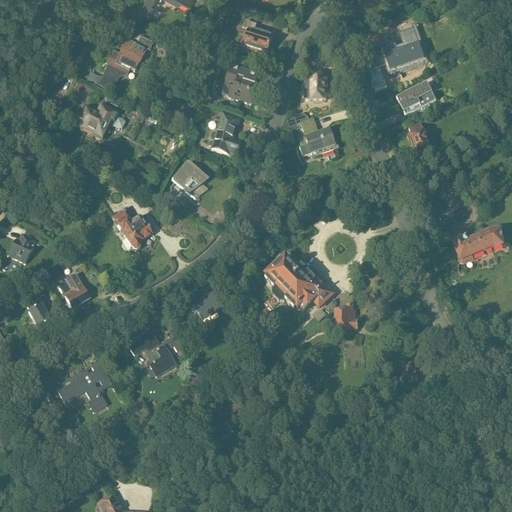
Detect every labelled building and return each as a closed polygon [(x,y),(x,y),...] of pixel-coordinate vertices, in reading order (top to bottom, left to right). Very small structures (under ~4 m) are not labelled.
[(142,9),(149,13),(152,5),(158,8),(162,0),(165,0),(179,7),(181,2),(190,6),(193,0),(144,0),(146,1),(142,9)] [(246,23),(244,31),(249,32),(244,49),(268,56),(274,39),(255,33),(257,26),(246,23)] [(385,48),(387,55),(383,56),(390,77),(424,66),(413,34),(399,38),(403,49),(397,52),(394,44),(385,48)] [(154,45),(153,45),(140,39),(136,46),(131,43),(130,45),(124,42),(121,49),(122,50),(119,56),(140,66),(146,53),(149,54),(154,45)] [(129,76),(131,71),(137,73),(140,66),(119,56),(113,53),(109,61),(112,63),(99,88),(110,93),(118,76),(125,74),(129,76)] [(228,100),(242,104),(252,107),(256,95),(251,93),(253,87),(255,87),(259,75),(232,66),(224,91),(230,93),(228,100)] [(327,80),(323,80),(323,77),(314,77),(314,80),(305,80),(305,101),(326,101),(327,80)] [(396,100),(397,101),(405,118),(414,114),(415,116),(430,108),(428,106),(435,102),(425,84),(419,88),(417,85),(402,93),(404,96),(396,100)] [(113,99),(110,105),(117,109),(120,103),(113,99)] [(161,116),(164,109),(151,103),(148,110),(161,116)] [(81,119),(79,118),(77,118),(76,118),(75,118),(74,119),(73,119),(73,120),(72,121),(72,122),(72,123),(72,124),(72,125),(73,126),(74,127),(77,129),(77,131),(82,133),(83,132),(102,141),(109,127),(119,132),(119,131),(121,132),(125,124),(123,123),(123,122),(114,118),(115,116),(100,108),(96,116),(85,111),(81,119)] [(231,154),(237,156),(241,144),(233,141),(240,121),(222,115),(216,133),(215,133),(213,134),(211,136),(211,138),(211,140),(212,142),(213,143),(211,150),(231,156),(231,154)] [(294,118),(297,126),(308,122),(307,119),(302,115),(294,118)] [(330,132),(319,136),(313,121),(300,125),(307,146),(299,149),(303,159),(311,156),(311,157),(316,156),(316,158),(339,150),(335,139),(332,140),(330,132)] [(436,143),(431,130),(423,133),(421,127),(409,131),(419,163),(432,158),(428,146),(436,143)] [(171,191),(174,186),(185,195),(194,202),(206,193),(199,187),(204,181),(189,168),(191,167),(190,166),(189,168),(186,166),(170,185),(172,187),(170,190),(171,191)] [(448,199),(457,195),(452,183),(443,187),(448,199)] [(126,211),(111,221),(133,253),(136,253),(139,252),(139,248),(138,246),(152,237),(140,220),(135,223),(126,211)] [(27,230),(24,237),(22,236),(16,247),(13,246),(7,257),(25,266),(36,243),(38,244),(40,240),(27,230)] [(464,239),(462,236),(450,241),(454,251),(455,251),(459,260),(457,264),(463,266),(474,262),(473,259),(494,250),(504,249),(502,231),(489,232),(483,235),(481,231),(466,238),(464,239)] [(268,280),(266,282),(274,290),(273,297),(280,304),(286,304),(294,312),(297,310),(298,311),(300,309),(305,314),(314,305),(320,310),(333,297),(317,281),(316,282),(302,268),(298,272),(286,259),(284,261),(283,260),(277,266),(278,268),(267,278),(268,280)] [(74,278),(58,288),(71,312),(89,301),(82,289),(81,289),(78,284),(77,284),(74,278)] [(40,287),(34,291),(39,299),(45,296),(40,287)] [(222,311),(219,306),(213,296),(192,308),(196,315),(190,319),(200,336),(207,331),(203,323),(222,311)] [(36,302),(26,308),(29,313),(28,314),(38,331),(51,324),(41,306),(39,307),(36,302)] [(346,307),(346,314),(335,313),(335,332),(348,332),(348,336),(352,337),(352,332),(358,332),(358,323),(355,323),(355,314),(353,314),(353,307),(346,307)] [(317,315),(323,320),(326,317),(321,311),(317,315)] [(168,339),(169,341),(159,347),(151,334),(128,349),(134,359),(146,352),(154,365),(152,366),(149,368),(156,379),(176,367),(168,354),(174,349),(177,354),(183,350),(175,335),(168,339)] [(408,363),(408,382),(416,382),(416,363),(408,363)] [(81,376),(56,391),(67,409),(72,406),(70,403),(85,394),(91,404),(88,406),(93,415),(106,408),(93,386),(106,378),(99,365),(91,370),(93,374),(83,380),(81,376)] [(196,391),(199,396),(204,394),(201,388),(196,391)] [(237,404),(221,413),(224,419),(226,422),(242,413),(241,410),(237,404)] [(56,434),(60,441),(65,438),(61,431),(56,434)] [(121,511),(114,498),(95,508),(97,511),(121,511)]
